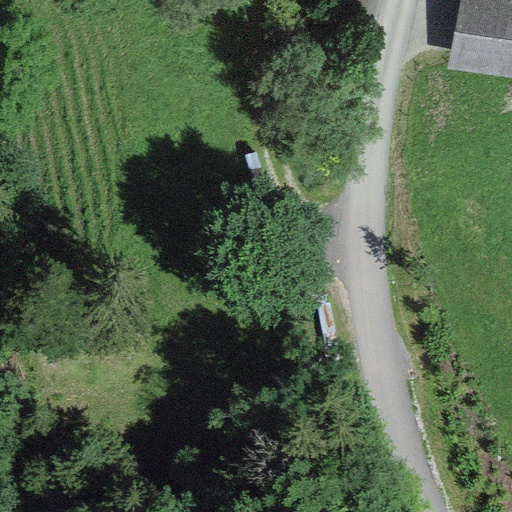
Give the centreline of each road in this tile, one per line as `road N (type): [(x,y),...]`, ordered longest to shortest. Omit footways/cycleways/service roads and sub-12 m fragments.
road 1 (unclassified): [(403,0),(376,106),(358,263),(361,322),(428,511)]
road 2 (track): [(259,0),(263,97),(279,167),(301,206),(358,263)]
